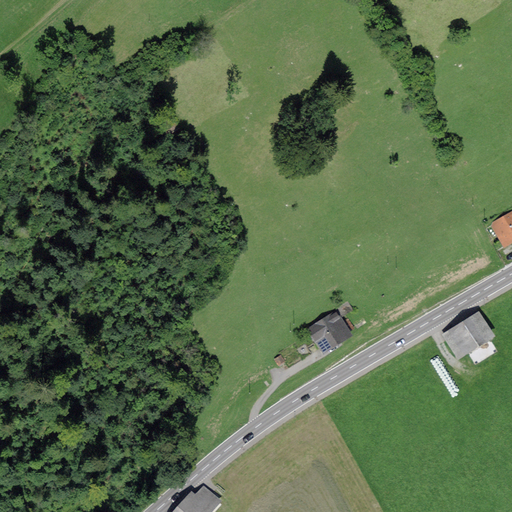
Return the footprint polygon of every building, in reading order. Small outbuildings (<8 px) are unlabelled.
[(506,242),(511,238),(511,214),(496,224),(506,242)] [(352,308),(348,302),(338,309),(342,315),(352,308)] [(323,349),(348,333),(336,314),(311,330),(323,349)] [(457,355),(492,333),(480,315),(446,337),(457,355)] [(178,511),(206,511),(217,500),(203,488),(193,498),(192,497),(178,511)]
